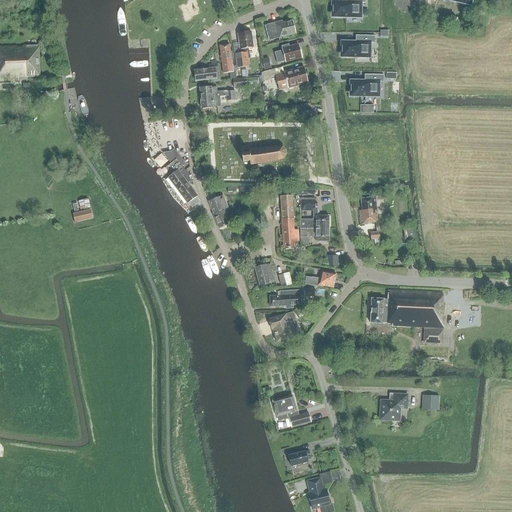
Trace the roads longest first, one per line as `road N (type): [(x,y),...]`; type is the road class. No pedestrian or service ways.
road 1 (residential): [(311,351),(273,354),(258,339),(195,180),(183,88),(215,36),(298,0)]
road 2 (tertiary): [(362,271),(352,257),(302,0)]
road 3 (unclassified): [(360,511),(311,351)]
road 4 (tertiary): [(511,284),(362,271)]
